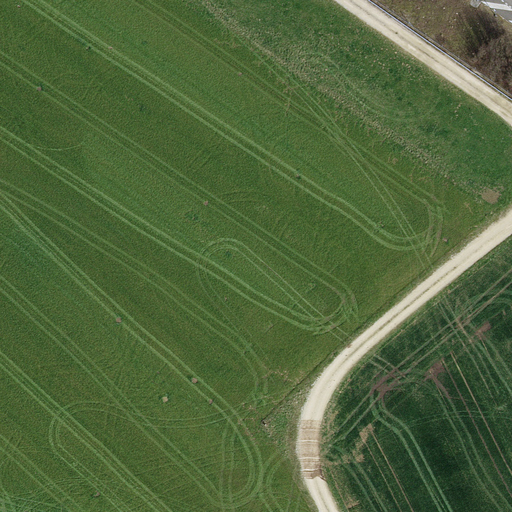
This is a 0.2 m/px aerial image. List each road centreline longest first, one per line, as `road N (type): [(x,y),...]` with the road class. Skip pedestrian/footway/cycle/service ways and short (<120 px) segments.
road 1 (track): [(328,511),(310,469),(315,401),(365,341),(511,220)]
road 2 (track): [(354,0),(511,113)]
